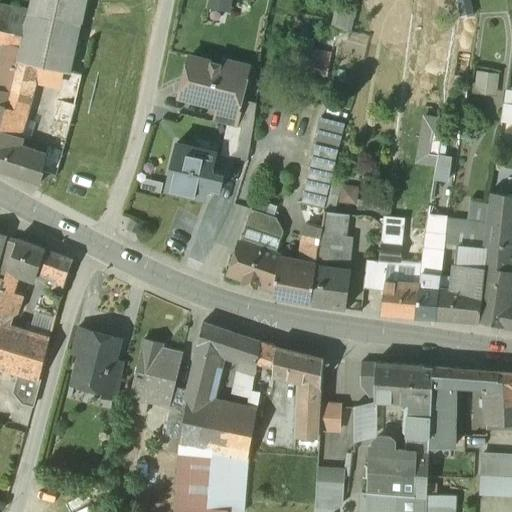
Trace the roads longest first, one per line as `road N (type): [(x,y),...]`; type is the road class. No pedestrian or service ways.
road 1 (tertiary): [(511,360),(286,335),(91,247)]
road 2 (residential): [(91,247),(20,511)]
road 3 (track): [(166,0),(103,250)]
